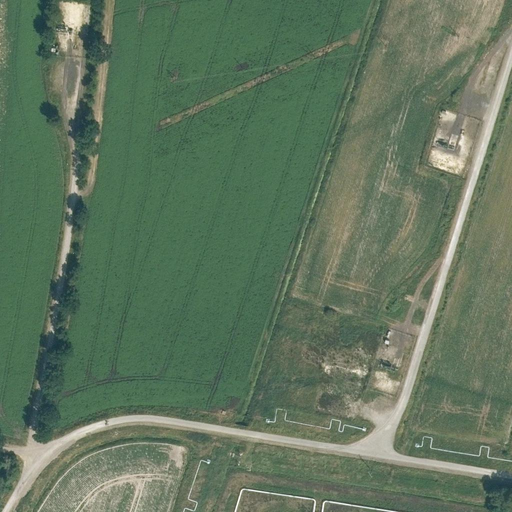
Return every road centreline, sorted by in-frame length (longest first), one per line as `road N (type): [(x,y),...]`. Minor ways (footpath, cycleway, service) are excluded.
road 1 (track): [(5,511),(48,447),(72,430),(133,414),(186,416),(511,473)]
road 2 (track): [(354,446),(398,416),(511,60)]
road 3 (track): [(48,447),(33,421),(76,206),(70,45)]
